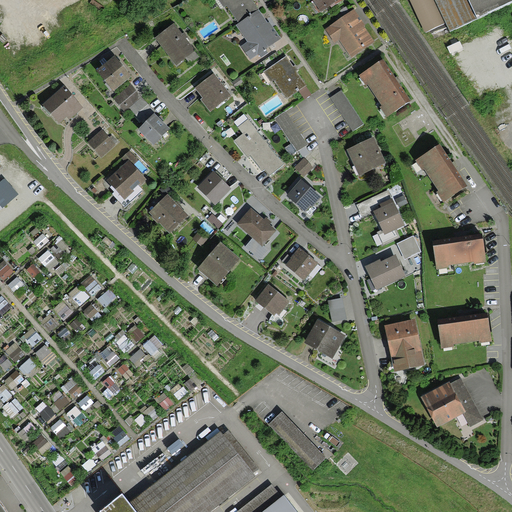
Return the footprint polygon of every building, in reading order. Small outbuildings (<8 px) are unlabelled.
[(220,0),(237,25),(257,12),(248,0),(220,0)] [(311,0),(319,12),(337,0),(311,0)] [(475,21),(465,0),(409,0),(425,32),(445,23),(450,33),(475,21)] [(511,6),(511,0),(467,0),(478,22),(511,6)] [(257,12),(237,25),(250,44),(243,49),(249,58),(275,40),(257,12)] [(349,56),(371,42),(352,13),(326,31),(335,44),(339,41),(349,56)] [(156,42),(175,65),(192,51),(173,28),(156,42)] [(303,88),(285,59),(264,73),(270,83),(272,81),(278,90),(280,89),(286,98),(303,88)] [(111,92),(127,79),(114,63),(98,76),(111,92)] [(387,118),(408,104),(381,64),(360,78),(387,118)] [(212,111),(229,98),(213,78),(196,92),(212,111)] [(114,103),(122,112),(138,98),(130,89),(114,103)] [(62,91),(43,108),(58,126),(78,109),(62,91)] [(362,126),(340,93),(331,99),(353,132),(362,126)] [(141,100),(130,110),(141,121),(152,111),(141,100)] [(285,114),(274,121),(295,153),(306,145),(285,114)] [(167,132),(153,119),(139,133),(153,146),(167,132)] [(270,175),(282,166),(252,129),(235,142),(247,157),(250,155),(263,171),(265,169),(270,175)] [(100,134),(89,143),(100,157),(112,147),(100,134)] [(383,165),(372,141),(347,152),(358,176),(383,165)] [(466,189),(439,149),(417,163),(444,203),(466,189)] [(126,165),(108,182),(124,199),(143,181),(131,168),(137,162),(129,154),(122,160),(126,165)] [(311,170),(304,161),(294,169),(301,178),(311,170)] [(228,190),(212,175),(199,190),(214,204),(228,190)] [(317,198),(300,185),(289,200),(306,213),(317,198)] [(185,217),(166,198),(149,215),(168,234),(185,217)] [(377,198),(360,206),(364,214),(381,206),(377,198)] [(397,208),(406,204),(403,198),(394,202),(397,208)] [(393,206),(375,214),(384,235),(402,227),(393,206)] [(250,212),(238,226),(261,245),(273,231),(250,212)] [(481,238),(435,245),(439,269),(484,262),(481,238)] [(237,261),(219,247),(199,272),(216,287),(237,261)] [(298,252),(287,268),(304,281),(316,265),(298,252)] [(394,259),(367,271),(376,290),(403,277),(394,259)] [(286,303),(268,289),(256,303),(275,318),(286,303)] [(341,302),(329,304),(332,321),(344,319),(341,302)] [(485,316),(439,322),(442,347),(489,340),(485,316)] [(412,323),(385,329),(395,372),(422,366),(412,323)] [(343,338),(318,324),(307,344),(332,358),(343,338)] [(461,381),(423,401),(438,428),(455,419),(462,431),(482,420),(461,381)] [(270,428),(317,475),(330,462),(283,415),(270,428)] [(101,511),(209,511),(254,477),(222,436),(132,507),(122,495),(101,511)] [(271,485),(237,511),(262,511),(281,497),(271,485)] [(295,511),(283,496),(281,497),(262,511),(295,511)]
